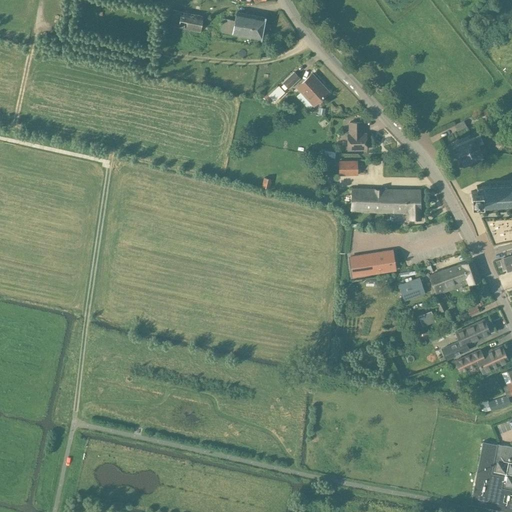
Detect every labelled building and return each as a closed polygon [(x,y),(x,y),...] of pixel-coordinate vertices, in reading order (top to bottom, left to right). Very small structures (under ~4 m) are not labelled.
[(181,12),(173,11),(170,26),(178,27),(178,28),(185,29),(194,31),(200,32),(200,31),(201,26),(203,17),(203,15),(181,11),(181,12)] [(232,34),(261,39),(265,17),(236,12),(232,34)] [(202,26),(200,31),(200,32),(207,34),(206,37),(215,39),(217,27),(209,25),(208,28),(202,26)] [(140,43),(149,45),(151,37),(141,35),(140,43)] [(288,89),(300,78),(294,71),(282,82),(288,89)] [(313,106),(328,91),(312,73),(297,88),(313,106)] [(279,97),(273,90),(268,95),(272,100),(274,102),(279,97)] [(456,131),(466,126),(463,121),(454,125),(456,131)] [(362,122),(349,122),(349,134),(347,134),(347,150),(366,150),(366,134),(362,134),(362,122)] [(480,135),(474,137),(455,145),(464,166),(483,157),(478,146),(483,143),(480,135)] [(338,161),(338,175),(356,175),(356,161),(338,161)] [(264,177),(262,187),(270,189),(272,179),(264,177)] [(470,192),(471,195),(471,203),(478,203),(478,207),(511,204),(511,185),(477,187),(477,191),(471,191),(470,192)] [(351,211),(386,212),(386,201),(394,201),(394,195),(386,195),(386,188),(351,188),(351,211)] [(386,201),(386,212),(409,213),(408,219),(420,219),(421,189),(386,188),(386,195),(394,195),(394,201),(386,201)] [(349,257),(352,276),(396,269),(393,250),(349,257)] [(511,254),(503,257),(507,270),(511,268),(511,254)] [(436,295),(480,279),(473,259),(460,264),(429,274),(436,295)] [(386,278),(389,283),(396,279),(392,274),(386,278)] [(419,278),(406,283),(398,285),(404,301),(425,294),(419,278)] [(447,309),(442,300),(435,304),(440,312),(447,309)] [(469,316),(479,311),(477,306),(467,310),(469,316)] [(431,311),(418,316),(423,327),(435,322),(431,311)] [(442,348),(447,359),(469,349),(466,344),(490,333),(484,319),(455,332),(459,340),(444,347),(442,348)] [(455,360),(458,367),(461,373),(479,365),(482,372),(509,360),(502,345),(482,354),(480,349),(455,360)] [(507,383),(502,385),(507,396),(507,397),(508,397),(511,395),(511,368),(506,371),(510,382),(511,382),(507,383)] [(507,396),(488,402),(491,409),(491,410),(510,403),(508,397),(507,397),(507,396)] [(511,511),(511,446),(496,444),(482,441),(470,505),(511,511)]
